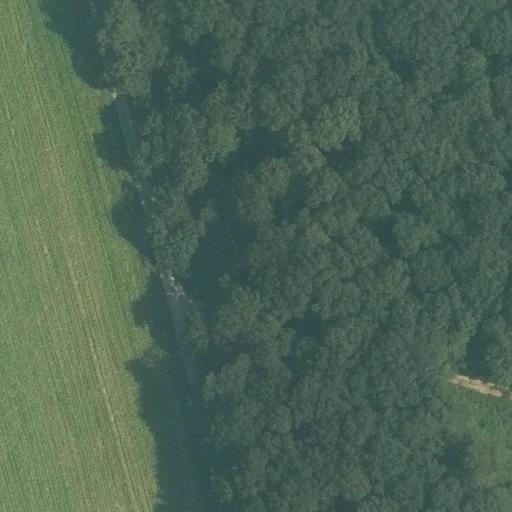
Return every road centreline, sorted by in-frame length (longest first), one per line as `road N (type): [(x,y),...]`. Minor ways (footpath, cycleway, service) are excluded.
road 1 (unclassified): [(97,0),(229,511)]
road 2 (track): [(511,394),(174,299)]
